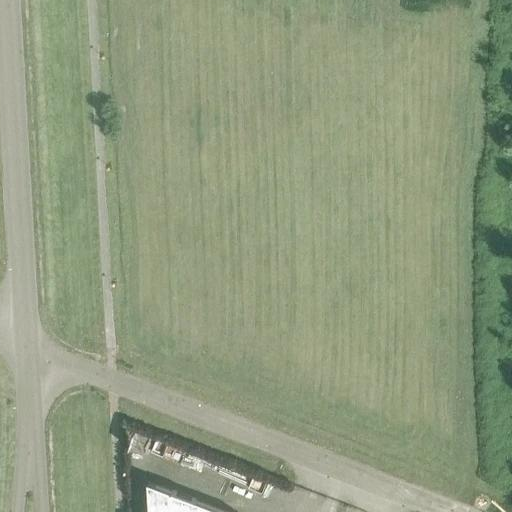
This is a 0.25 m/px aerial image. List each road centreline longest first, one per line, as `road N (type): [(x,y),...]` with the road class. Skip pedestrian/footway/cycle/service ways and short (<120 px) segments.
road 1 (unclassified): [(23,345),(454,511)]
road 2 (unclassified): [(23,345),(4,0)]
road 3 (unclassified): [(42,511),(25,393)]
